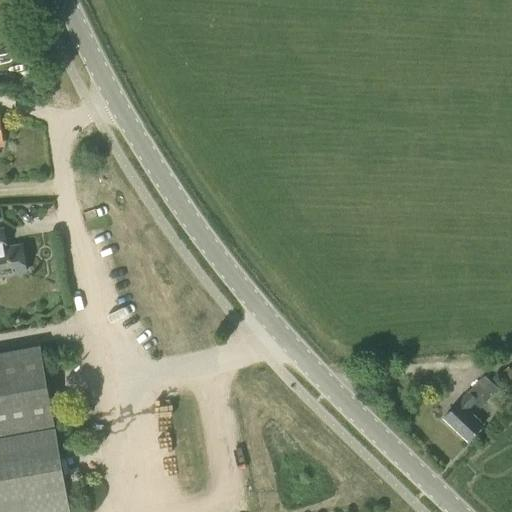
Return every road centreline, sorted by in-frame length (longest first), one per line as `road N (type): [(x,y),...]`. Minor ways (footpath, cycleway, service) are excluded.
road 1 (track): [(124,511),(111,383),(62,123),(110,99)]
road 2 (tertiary): [(278,337),(195,236),(119,117),(66,0)]
road 3 (tertiary): [(456,511),(278,337)]
road 4 (unclassified): [(111,383),(260,349),(278,337)]
